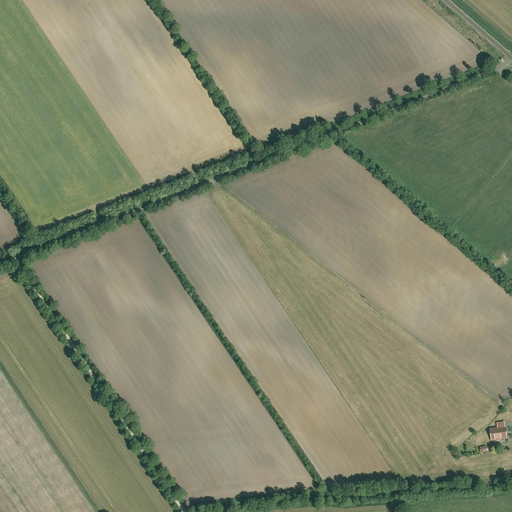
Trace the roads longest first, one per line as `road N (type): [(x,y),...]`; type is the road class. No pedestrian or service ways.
road 1 (unclassified): [(511,61),(14,260),(184,510)]
road 2 (unclassified): [(511,482),(184,510)]
